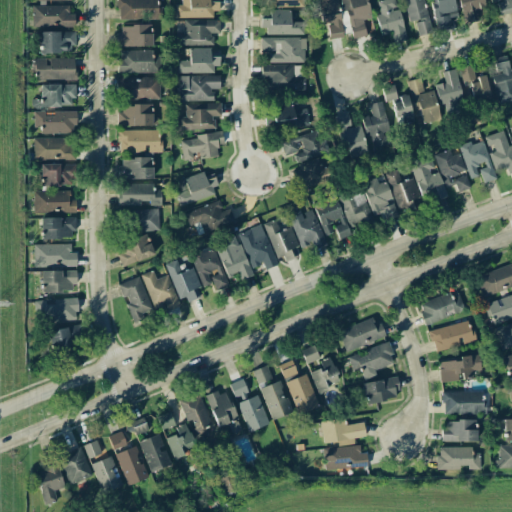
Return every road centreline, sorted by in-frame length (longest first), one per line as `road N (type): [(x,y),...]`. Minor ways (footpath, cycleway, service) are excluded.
road 1 (secondary): [(511,202),(0,412)]
road 2 (secondary): [(0,444),(511,237)]
road 3 (residential): [(129,390),(101,303),(99,0)]
road 4 (residential): [(375,255),(414,371),(416,397),(403,438)]
road 5 (residential): [(238,0),(251,172)]
road 6 (residential): [(511,35),(349,79)]
